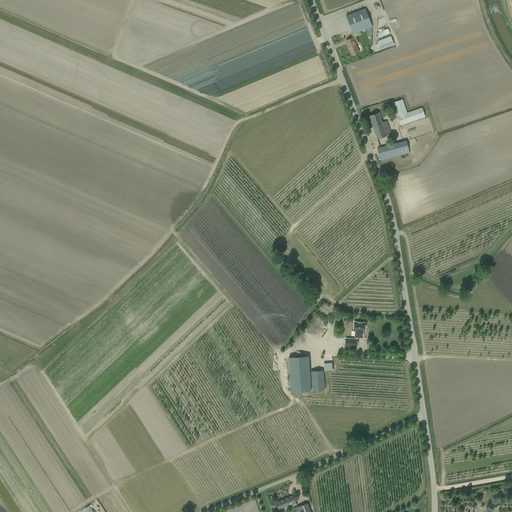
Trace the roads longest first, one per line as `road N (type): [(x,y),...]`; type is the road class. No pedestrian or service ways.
road 1 (unclassified): [(422,415),(388,207),(309,0)]
road 2 (unclassified): [(205,511),(422,415)]
